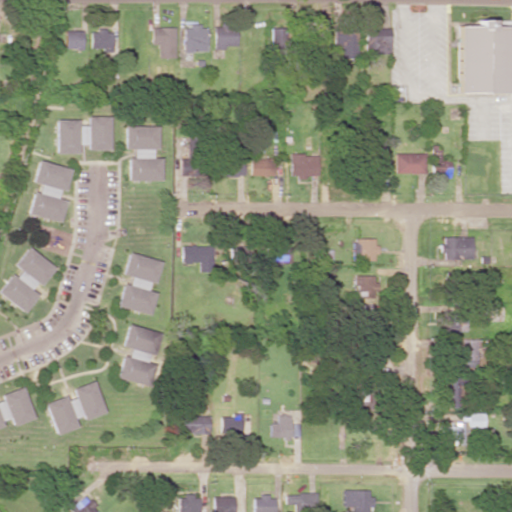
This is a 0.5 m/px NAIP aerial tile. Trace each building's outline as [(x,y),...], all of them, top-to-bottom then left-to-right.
[(455,25),(455,92),(507,92),(506,25),(488,25),(488,19),(474,19),(474,25),(455,25)] [(182,52),(205,51),(204,25),(182,25),(182,52)] [(236,48),(235,25),(212,26),(212,48),(236,48)] [(173,26),(149,27),(150,44),(157,44),(157,57),(174,57),(173,26)] [(363,27),(364,54),(389,53),(389,27),(363,27)] [(283,51),(283,28),(269,28),(270,52),(283,51)] [(339,57),(355,57),(355,29),(332,29),(332,44),(339,44),(339,57)] [(63,49),(81,48),(81,30),(63,31),(63,49)] [(89,49),(112,49),(111,30),(88,30),(89,49)] [(312,33),(313,39),(309,40),(312,54),(324,52),(319,31),(312,33)] [(53,119),(54,153),(76,153),(76,144),(85,144),(85,150),(108,149),(108,115),(85,116),(85,125),(77,125),(77,119),(53,119)] [(159,180),(159,157),(150,157),(151,148),(156,149),(156,125),(123,125),(123,148),(132,148),(132,157),(126,157),(126,180),(159,180)] [(448,159),(438,159),(439,145),(430,145),(428,174),(447,175),(448,159)] [(393,173),(421,173),(422,153),(393,152),(393,173)] [(316,154),(287,154),(287,176),(316,176),(316,154)] [(243,158),(221,157),(221,176),(243,176),(243,158)] [(248,175),(272,174),(272,158),(247,159),(248,175)] [(58,222),(63,200),(59,198),(67,167),(36,160),(30,182),(34,183),(27,214),(58,222)] [(471,258),(470,236),(442,237),(443,259),(471,258)] [(351,260),(374,260),(373,238),(350,238),(351,260)] [(267,265),(291,264),(290,248),(282,248),(282,242),(266,243),(267,265)] [(180,262),(210,262),(211,246),(180,245),(180,262)] [(51,266),(26,246),(12,265),(16,268),(0,288),(0,295),(22,312),(36,294),(32,291),(51,266)] [(115,306),(148,314),(154,292),(150,291),(157,260),(126,252),(121,274),(129,276),(127,284),(121,283),(115,306)] [(373,275),(353,276),(354,291),(374,290),(373,275)] [(370,304),(352,304),(353,321),(371,320),(370,304)] [(450,330),(464,331),(464,318),(450,318),(450,330)] [(116,378),(146,385),(152,364),(147,362),(155,331),(125,324),(120,346),(124,347),(116,378)] [(442,377),(443,407),(470,406),(469,376),(442,377)] [(103,413),(92,380),(70,388),(72,394),(43,403),(53,434),(75,427),(72,417),(80,415),(82,420),(103,413)] [(370,383),(347,382),(346,409),(369,410),(370,383)] [(32,418),(21,386),(0,393),(0,396),(1,399),(0,399),(0,426),(0,424),(0,420),(8,418),(11,426),(32,418)] [(482,426),(482,413),(465,413),(466,426),(482,426)] [(205,414),(176,415),(177,433),(206,432),(205,414)] [(239,414),(218,415),(219,431),(240,430),(239,414)] [(289,415),(275,415),(275,423),(268,423),(267,436),(288,436),(289,415)] [(462,444),(461,424),(438,425),(439,445),(462,444)] [(367,511),(368,490),(339,489),(339,505),(349,506),(348,511),(367,511)] [(313,509),(313,493),(282,494),(282,504),(292,504),(292,510),(313,509)] [(69,507),(73,511),(97,511),(98,511),(84,494),(69,507)] [(176,495),(176,511),(196,511),(196,495),(176,495)] [(273,511),(273,496),(251,495),(250,511),(273,511)]
